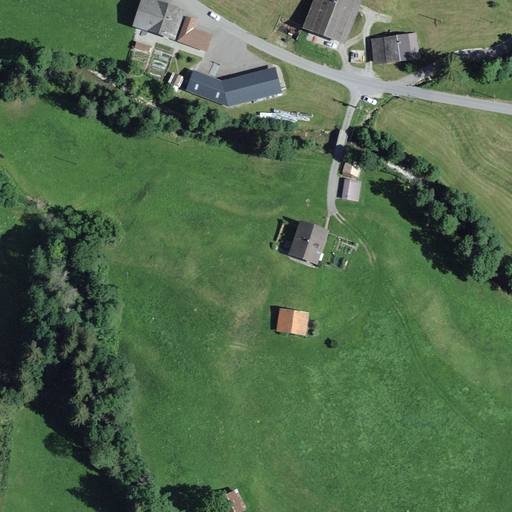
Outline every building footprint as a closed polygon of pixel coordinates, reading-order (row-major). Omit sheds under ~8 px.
[(184,12),(144,0),(141,0),(133,29),(174,42),(184,12)] [(346,45),(361,0),(314,0),(304,30),(346,45)] [(195,21),(185,18),(177,43),(207,53),(212,36),(192,29),(195,21)] [(420,59),(416,34),(370,41),(374,67),(420,59)] [(222,81),(193,69),(185,91),(228,107),(282,93),(275,67),(222,81)] [(361,183),(344,181),(342,199),(358,201),(361,183)] [(330,235),(300,223),(287,255),(317,268),(330,235)] [(304,338),(309,316),(281,310),(276,333),(304,338)] [(237,511),(245,509),(236,491),(217,500),(223,511),(237,511)]
